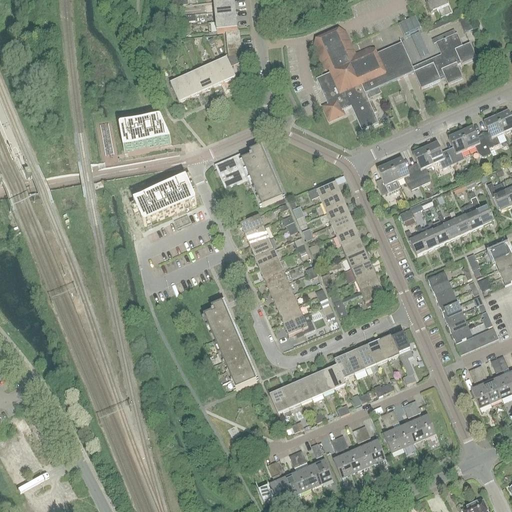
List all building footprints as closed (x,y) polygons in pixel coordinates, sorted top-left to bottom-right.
[(425,0),(428,6),(427,7),(431,17),(433,16),(432,15),(439,12),(442,19),(451,15),(444,0),(425,0)] [(214,4),(215,14),(235,12),(234,2),(214,4)] [(236,21),(235,12),(215,14),(216,24),(236,21)] [(473,31),(468,19),(460,23),(464,34),(473,31)] [(225,33),(238,31),(236,21),(216,24),(217,33),(225,33)] [(415,22),(398,29),(403,40),(420,33),(415,22)] [(316,41),(315,46),(321,61),(325,69),(329,71),(331,74),(319,79),(331,105),(328,106),(326,111),(330,121),(343,115),(341,112),(351,107),(362,132),(379,124),(365,95),(367,94),(368,94),(378,89),(414,74),(421,90),(441,82),(440,79),(445,77),(449,86),(463,80),(457,66),(461,64),(462,66),(476,59),(470,45),(463,48),(458,36),(437,45),(442,56),(412,69),(402,44),(376,55),(374,51),(370,49),(355,56),(351,48),(345,32),(340,31),(316,41)] [(242,56),(228,57),(229,59),(227,60),(230,68),(243,62),(242,56)] [(224,84),(235,79),(230,68),(227,60),(226,60),(215,65),(224,84)] [(213,89),(224,84),(215,65),(204,70),(213,89)] [(204,70),(193,75),(202,94),(213,89),(204,70)] [(193,75),(182,80),(191,99),(202,94),(193,75)] [(171,86),(180,105),(191,99),(182,80),(171,86)] [(511,119),(509,114),(496,119),(504,135),(511,132),(511,134),(511,119)] [(497,138),(504,135),(496,119),(485,125),(489,134),(483,137),(489,150),(500,145),(497,138)] [(119,131),(119,132),(123,154),(170,146),(161,125),(160,124),(159,124),(158,124),(121,130),(120,130),(120,131),(119,131)] [(473,129),(461,135),(469,151),(475,148),(478,155),(483,159),(491,155),(489,150),(483,137),(477,139),(473,129)] [(465,161),(462,154),(469,151),(461,135),(449,140),(454,150),(448,152),(454,166),(465,161)] [(438,145),(426,151),(433,167),(440,164),(443,171),(454,166),(448,152),(443,155),(438,145)] [(261,149),(216,169),(226,192),(251,181),(263,209),(283,200),(261,149)] [(430,177),(427,170),(433,167),(426,151),(414,156),(418,165),(412,168),(421,187),(430,183),(430,177)] [(403,161),(391,166),(398,182),(405,179),(408,186),(411,191),(421,187),(412,168),(407,171),(403,161)] [(394,192),(391,185),(398,182),(391,166),(379,171),(383,181),(377,184),(383,197),(394,192)] [(486,174),(479,168),(477,169),(480,176),(486,174)] [(501,170),(496,173),(498,178),(504,176),(501,170)] [(185,182),(133,205),(142,227),(143,228),(144,228),(145,228),(194,207),(195,206),(195,205),(195,204),(185,182)] [(475,182),(464,186),(467,192),(477,188),(475,182)] [(505,184),(501,186),(504,194),(505,193),(511,207),(511,190),(508,192),(505,184)] [(322,205),(342,197),(337,185),(318,193),(317,191),(309,194),(312,202),(319,199),(322,205)] [(492,185),(487,188),(493,200),(494,199),(501,214),(511,209),(511,207),(505,193),(504,194),(501,186),(494,189),(492,185)] [(460,189),(453,192),(455,197),(462,193),(460,189)] [(322,205),(327,216),(346,208),(342,197),(322,205)] [(470,201),(471,205),(475,213),(476,213),(484,228),(495,223),(488,208),(480,211),(474,199),(470,201)] [(427,203),(420,206),(423,212),(430,209),(427,203)] [(465,208),(461,210),(464,218),(465,218),(472,233),(484,228),(476,213),(475,213),(471,205),(465,207),(465,208)] [(293,212),(295,216),(303,213),(301,208),(293,212)] [(327,216),(332,228),(351,219),(346,208),(327,216)] [(413,220),(414,219),(413,216),(411,212),(401,217),(404,224),(408,222),(413,220)] [(305,218),(303,213),(295,216),(297,221),(305,218)] [(450,215),(450,216),(453,223),(455,223),(461,238),(472,233),(465,218),(464,218),(458,221),(454,213),(450,215)] [(246,238),(265,230),(260,218),(241,226),(246,238)] [(442,228),(444,228),(451,243),(461,238),(455,223),(453,223),(447,226),(444,219),(443,218),(439,220),(440,223),(442,228)] [(291,219),(282,223),(285,229),(287,228),(289,232),(296,229),(294,225),(291,219)] [(332,228),(336,239),(356,230),(351,219),(332,228)] [(428,225),(429,228),(431,233),(433,233),(440,248),(451,243),(444,228),(442,228),(440,223),(433,226),(432,223),(428,225)] [(421,228),(417,230),(420,238),(422,238),(429,253),(440,248),(433,233),(431,233),(429,228),(422,231),(421,228)] [(270,241),(265,230),(246,238),(250,250),(270,241)] [(336,239),(341,250),(361,241),(356,230),(336,239)] [(303,234),(305,239),(312,236),(310,231),(303,234)] [(417,258),(429,253),(422,238),(420,238),(414,241),(410,233),(406,235),(410,243),(411,243),(417,258)] [(250,250),(255,261),(275,253),(270,241),(250,250)] [(341,250),(346,261),(365,252),(361,241),(341,250)] [(511,257),(508,248),(491,256),(495,264),(511,257)] [(346,261),(351,272),(370,264),(365,252),(346,261)] [(279,264),(275,253),(255,261),(260,272),(279,264)] [(511,257),(495,264),(498,272),(511,266),(511,257)] [(324,263),(322,258),(314,261),(316,266),(324,263)] [(260,272),(265,283),(284,275),(279,264),(260,272)] [(351,272),(356,283),(375,275),(370,264),(351,272)] [(511,266),(498,272),(502,280),(511,275),(511,266)] [(289,286),(284,275),(265,283),(270,294),(289,286)] [(322,279),(324,283),(332,280),(329,275),(322,279)] [(375,275),(356,283),(360,294),(380,286),(375,275)] [(511,275),(502,280),(505,288),(511,284),(511,275)] [(432,292),(449,285),(446,277),(429,284),(432,292)] [(449,285),(432,292),(436,300),(453,293),(449,285)] [(270,294),(274,305),(294,297),(289,286),(270,294)] [(385,297),(380,286),(360,294),(362,297),(365,306),(366,306),(367,309),(377,305),(375,302),(385,297)] [(436,300),(439,308),(456,300),(453,293),(436,300)] [(360,294),(341,302),(342,305),(362,297),(360,294)] [(299,308),(294,297),(274,305),(279,317),(299,308)] [(456,300),(439,308),(443,316),(460,308),(456,300)] [(340,321),(348,318),(343,308),(342,305),(341,302),(334,306),(336,311),(340,321)] [(212,309),(214,314),(204,318),(236,392),(256,384),(222,305),(212,309)] [(279,317),(284,328),(303,319),(299,308),(279,317)] [(443,316),(446,324),(463,317),(460,308),(443,316)] [(332,314),(325,317),(328,322),(335,319),(332,314)] [(463,317),(446,324),(450,332),(467,324),(463,317)] [(311,323),(306,325),(303,319),(284,328),(289,339),(295,336),(302,333),(304,337),(315,332),(311,323)] [(467,324),(450,332),(453,340),(470,333),(467,324)] [(399,357),(401,357),(409,377),(415,375),(409,361),(414,359),(402,333),(391,338),(399,357)] [(470,333),(453,340),(457,348),(474,340),(470,333)] [(379,343),(388,362),(399,357),(391,338),(379,343)] [(379,343),(369,348),(377,367),(388,362),(379,343)] [(369,348),(357,352),(366,372),(377,367),(369,348)] [(357,352),(346,357),(355,377),(366,372),(357,352)] [(344,382),(355,377),(346,357),(335,362),(337,368),(344,382)] [(497,362),(502,373),(508,371),(503,360),(497,362)] [(496,376),(502,373),(497,362),(491,365),(496,376)] [(337,368),(326,373),(335,393),(346,388),(344,382),(337,368)] [(475,372),(480,383),(486,380),(481,369),(475,372)] [(474,385),(480,383),(475,372),(469,374),(474,385)] [(326,373),(315,377),(324,397),(335,393),(326,373)] [(315,377),(304,382),(312,402),(324,397),(315,377)] [(502,401),(511,396),(511,395),(505,379),(494,384),(502,401)] [(304,382),(293,387),(301,407),(312,402),(304,382)] [(494,384),(483,388),(491,406),(502,401),(494,384)] [(290,412),(301,407),(293,387),(281,392),(290,412)] [(387,389),(391,397),(397,395),(393,387),(387,389)] [(472,393),(480,411),(491,406),(483,388),(472,393)] [(381,401),(391,397),(387,389),(384,391),(383,389),(377,391),(381,401)] [(279,417),(290,412),(281,392),(270,397),(279,417)] [(355,410),(362,407),(359,399),(358,397),(351,400),(355,410)] [(410,406),(415,418),(421,415),(416,404),(410,406)] [(409,421),(415,418),(410,406),(404,409),(409,421)] [(388,416),(393,428),(399,425),(394,413),(388,416)] [(387,430),(393,428),(388,416),(382,419),(387,430)] [(28,419),(19,423),(23,432),(32,428),(28,419)] [(429,419),(417,423),(425,441),(436,436),(429,419)] [(417,423),(406,428),(414,446),(425,441),(417,423)] [(406,428),(395,433),(403,451),(414,446),(406,428)] [(359,431),(364,443),(370,441),(365,429),(359,431)] [(358,446),(364,443),(359,431),(353,434),(358,446)] [(35,448),(26,432),(4,445),(13,460),(35,448)] [(384,438),(392,456),(403,451),(395,433),(384,438)] [(337,441),(342,453),(349,450),(343,438),(337,441)] [(336,455),(342,453),(337,441),(331,444),(336,455)] [(367,449),(375,466),(386,462),(378,444),(367,449)] [(323,458),(318,446),(311,449),(316,461),(323,458)] [(364,471),(375,466),(367,449),(356,453),(364,471)] [(296,456),(301,467),(307,464),(302,453),(296,456)] [(356,453),(345,458),(353,476),(364,471),(356,453)] [(294,470),(301,467),(296,456),(289,459),(294,470)] [(334,463),(342,481),(353,476),(345,458),(334,463)] [(280,463),(274,465),(279,477),(285,474),(280,463)] [(314,468),(321,486),(333,481),(325,463),(314,468)] [(273,498),(274,497),(278,505),(289,500),(281,482),(279,477),(274,465),(267,468),(272,479),(275,485),(270,487),(273,494),(271,495),(268,488),(259,492),(264,503),(273,499),(273,498)] [(314,468),(303,473),(311,491),(321,486),(314,468)] [(40,506),(56,498),(52,490),(59,486),(51,471),(31,482),(38,497),(36,498),(40,506)] [(311,491),(303,473),(292,478),(300,495),(311,491)] [(289,500),(300,495),(292,478),(281,482),(289,500)] [(76,511),(96,511),(89,495),(72,503),(76,511)] [(486,511),(481,502),(472,506),(475,511),(486,511)]
